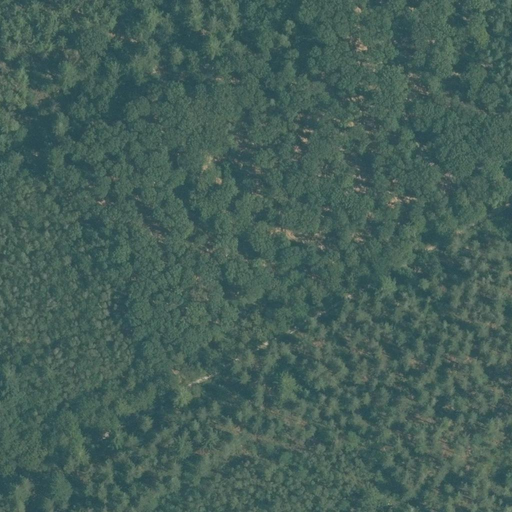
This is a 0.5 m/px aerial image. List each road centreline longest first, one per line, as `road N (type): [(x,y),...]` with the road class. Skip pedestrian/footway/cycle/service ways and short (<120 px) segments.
road 1 (track): [(21,473),(511,198)]
road 2 (unknown): [(511,184),(448,168),(419,141),(401,95),(384,0)]
